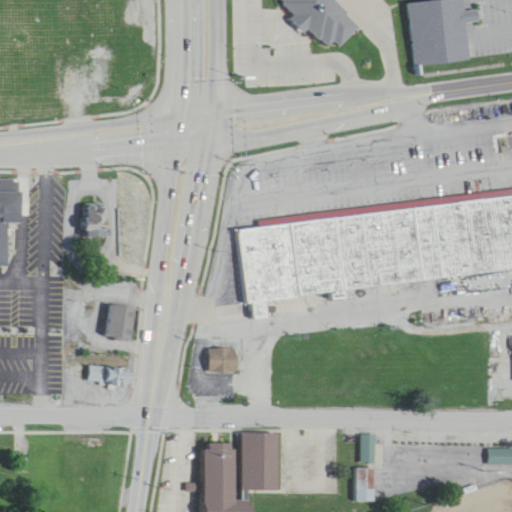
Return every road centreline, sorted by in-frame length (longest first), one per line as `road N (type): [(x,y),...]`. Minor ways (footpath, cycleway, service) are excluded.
road 1 (residential): [(511,405),(0,403)]
road 2 (primary): [(138,511),(197,124)]
road 3 (secondary): [(197,124),(245,138),(349,120),(399,97)]
road 4 (secondary): [(399,97),(342,92),(238,106),(197,124)]
road 5 (secondary): [(0,145),(197,124)]
road 6 (primary): [(197,124),(200,0)]
